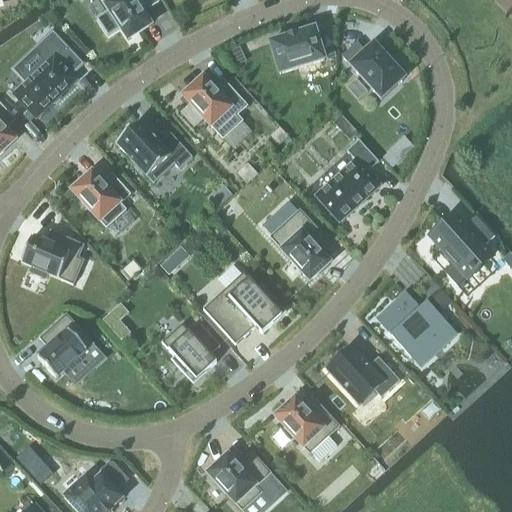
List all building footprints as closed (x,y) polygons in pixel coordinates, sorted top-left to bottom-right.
[(159,4),(156,0),(101,0),(105,5),(102,7),(127,45),(153,27),(145,14),(159,4)] [(273,38),(279,73),(325,66),(319,32),(273,38)] [(38,47),(51,60),(13,97),(36,120),(76,82),(68,74),(80,61),(53,33),(38,47)] [(405,80),(374,46),(364,54),(357,46),(344,58),(351,66),(350,67),(381,101),(405,80)] [(214,89),(204,77),(181,98),(211,131),(213,130),(223,141),(243,123),(238,117),(248,108),(223,81),(214,89)] [(16,122),(0,105),(0,158),(18,142),(7,130),(16,122)] [(271,137),(279,147),(289,139),(280,129),(271,137)] [(135,134),(113,154),(152,193),(176,171),(171,166),(182,156),(163,137),(150,149),(135,134)] [(348,157),(309,195),(334,220),(374,182),(361,168),(372,158),(352,137),(339,148),(348,157)] [(102,185),(92,175),(72,193),(107,230),(127,212),(121,206),(131,196),(112,176),(102,185)] [(453,214),(428,237),(454,265),(445,273),(458,288),(492,257),(483,248),(493,239),(475,218),(465,227),(453,214)] [(306,286),(330,262),(325,255),(334,246),(313,226),(304,234),(294,223),(267,249),(306,286)] [(34,240),(22,266),(74,288),(85,262),(79,260),(84,247),(51,233),(46,245),(34,240)] [(178,268),(170,259),(161,267),(169,277),(178,268)] [(243,275),(204,312),(236,346),(256,328),(262,335),(283,317),(243,275)] [(430,301),(441,313),(451,303),(440,291),(430,301)] [(405,293),(375,321),(420,370),(456,336),(426,303),(419,309),(405,293)] [(49,351),(38,360),(57,380),(85,354),(97,366),(105,359),(94,346),(66,316),(39,341),(49,351)] [(182,326),(162,345),(196,382),(216,364),(210,357),(220,348),(202,328),(192,337),(182,326)] [(345,382),(386,423),(416,392),(396,374),(385,385),(365,364),(345,382)] [(291,401),(268,423),(303,463),(340,430),(320,407),(307,418),(291,401)] [(13,465),(0,450),(0,468),(7,475),(14,469),(11,466),(13,465)] [(228,456),(207,475),(241,511),(242,511),(262,494),(257,489),(272,475),(253,455),(239,468),(228,456)] [(116,493),(128,482),(113,465),(108,465),(97,475),(99,478),(92,484),(86,477),(62,499),(74,511),(112,511),(123,501),(116,493)]
